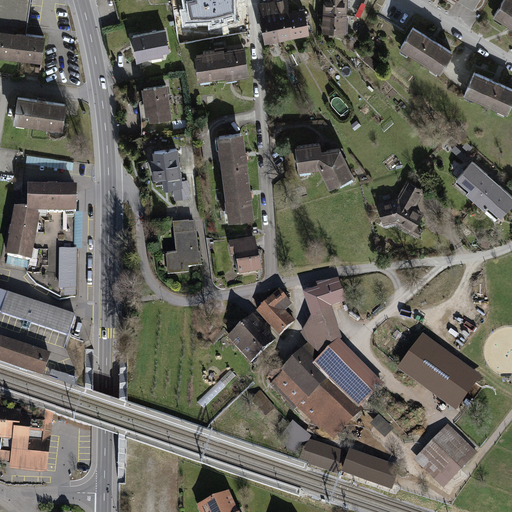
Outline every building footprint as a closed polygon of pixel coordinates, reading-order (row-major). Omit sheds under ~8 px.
[(0,0),(0,26),(26,31),(30,0),(0,0)] [(128,0),(113,0),(119,21),(133,17),(128,0)] [(183,0),(186,12),(183,13),(185,24),(211,22),(212,27),(224,23),(224,19),(234,17),(233,0),(183,0)] [(287,0),(283,0),(274,2),(280,38),(293,36),(289,12),(287,0)] [(346,0),(322,0),(322,13),(346,14),(346,0)] [(457,0),(473,10),(479,0),(457,0)] [(511,0),(501,0),(493,14),(511,26),(511,0)] [(274,2),(260,4),(266,40),(280,38),(274,2)] [(359,17),(365,4),(362,2),(355,15),(359,17)] [(303,10),(289,12),(293,36),(307,33),(303,10)] [(346,14),(322,13),(322,31),(345,32),(346,14)] [(433,38),(412,25),(399,47),(439,72),(452,50),(433,38)] [(26,31),(0,26),(0,54),(41,60),(46,34),(26,31)] [(166,28),(133,34),(137,59),(139,59),(154,56),(164,55),(164,52),(170,50),(166,28)] [(381,67),(349,39),(345,44),(377,72),(381,67)] [(202,53),(196,54),(199,79),(227,75),(227,78),(249,75),(246,47),(225,50),(224,47),(202,50),(202,53)] [(511,89),(494,82),(474,73),(465,94),(507,112),(511,101),(511,89)] [(168,83),(142,87),(146,115),(149,114),(150,121),(173,117),(168,83)] [(66,102),(17,95),(13,121),(62,129),(66,102)] [(219,135),(223,176),(250,173),(248,155),(245,132),(219,135)] [(321,141),(296,145),(300,170),(322,167),(330,187),(355,175),(342,147),(322,149),(321,141)] [(466,142),(462,146),(468,152),(473,147),(466,142)] [(455,146),(451,150),(462,160),(466,156),(455,146)] [(154,158),(151,158),(153,180),(163,178),(164,188),(173,186),(175,199),(191,197),(189,180),(182,180),(178,147),(153,151),(154,158)] [(74,162),(27,155),(26,163),(72,170),(74,162)] [(145,161),(138,162),(140,170),(146,169),(145,161)] [(475,201),(493,180),(471,161),(456,178),(458,180),(456,182),(467,192),(466,193),(475,201)] [(421,170),(417,173),(421,177),(418,179),(421,184),(428,179),(421,170)] [(250,173),(223,176),(229,220),(255,217),(252,193),(250,173)] [(425,190),(407,180),(397,197),(377,203),(383,225),(395,222),(399,225),(398,227),(418,238),(423,229),(416,225),(423,212),(415,207),(425,190)] [(511,201),(511,197),(493,180),(475,201),(485,210),(484,211),(495,221),(511,201)] [(76,189),(27,188),(27,210),(27,214),(39,215),(76,215),(76,189)] [(27,210),(14,210),(7,257),(8,257),(31,261),(39,215),(27,214),(27,210)] [(39,215),(31,261),(29,269),(28,273),(37,284),(60,296),(60,293),(76,294),(76,251),(76,215),(39,215)] [(189,222),(173,224),(176,254),(165,255),(167,275),(189,273),(189,268),(203,267),(201,253),(199,253),(197,233),(196,233),(195,223),(189,223),(189,222)] [(256,238),(229,243),(232,258),(236,257),(240,276),(262,272),(256,238)] [(31,261),(8,257),(6,265),(29,269),(31,261)] [(322,289),(305,295),(313,316),(329,310),(322,289)] [(13,296),(0,291),(0,313),(1,314),(0,315),(24,322),(22,327),(29,329),(31,325),(68,337),(75,317),(13,296)] [(281,292),(258,313),(280,336),(295,322),(286,312),(293,306),(281,292)] [(309,346),(272,386),(335,441),(384,385),(341,341),(343,340),(332,309),(329,310),(313,316),(303,335),(309,346)] [(254,317),(229,340),(242,354),(267,331),(254,317)] [(276,341),(267,331),(242,354),(251,365),(276,341)] [(482,376),(423,333),(397,368),(455,411),(482,376)] [(0,340),(0,361),(44,376),(51,356),(0,339),(0,340)] [(64,375),(52,371),(49,379),(62,383),(76,387),(78,380),(76,380),(77,377),(72,375),(72,378),(64,375)] [(275,409),(261,392),(251,401),(265,417),(275,409)] [(0,461),(10,462),(9,470),(43,474),(47,472),(53,413),(45,408),(44,421),(32,419),(30,435),(2,432),(0,431),(0,461)] [(22,411),(4,409),(2,432),(30,435),(32,419),(32,416),(21,414),(22,411)] [(380,416),(371,425),(385,439),(394,430),(380,416)] [(293,422),(278,440),(296,455),(311,438),(293,422)] [(478,454),(449,427),(416,461),(444,488),(478,454)] [(344,452),(311,440),(300,460),(338,473),(344,452)] [(400,467),(351,452),(344,475),(393,490),(400,467)] [(229,490),(198,505),(201,511),(238,511),(239,511),(229,490)]
